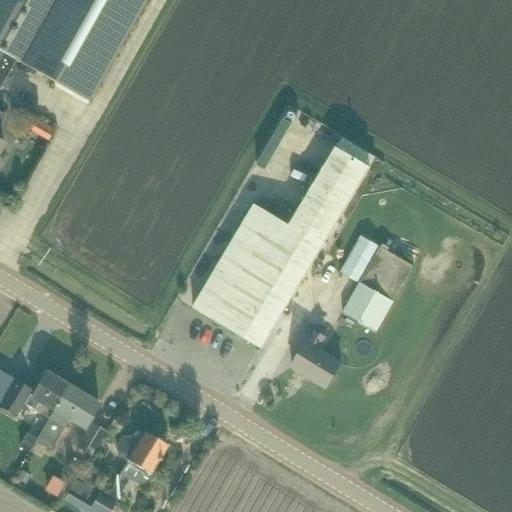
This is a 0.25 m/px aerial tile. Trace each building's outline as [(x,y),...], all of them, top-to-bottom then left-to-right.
[(147,0),(0,0),(0,148),(4,142),(0,140),(0,125),(5,117),(0,114),(0,90),(17,61),(90,102),(147,0)] [(31,132),(48,142),(55,130),(38,120),(31,132)] [(263,351),(375,161),(377,158),(343,136),(290,224),(255,203),(192,309),(244,339),(263,351)] [(418,235),(405,256),(417,263),(424,252),(430,242),(418,235)] [(363,236),(341,273),(360,284),(343,314),(378,333),(416,266),(387,250),(363,236)] [(344,363),(322,349),(321,348),(328,337),(316,331),(310,342),(308,341),(293,367),(328,387),(344,363)] [(50,420),(69,387),(47,373),(33,391),(15,380),(0,406),(0,408),(17,418),(25,404),(49,419),(50,420)] [(68,421),(84,431),(99,405),(69,387),(50,420),(49,419),(37,439),(35,442),(51,451),(68,421)] [(107,433),(92,423),(77,448),(92,457),(107,433)] [(150,475),(168,446),(145,431),(139,443),(131,438),(123,439),(117,449),(120,456),(128,461),(108,494),(101,490),(99,494),(74,479),(66,494),(90,508),(88,511),(110,511),(128,482),(130,483),(132,481),(140,485),(146,484),(150,475)] [(35,442),(37,439),(27,433),(19,447),(28,453),(35,442)] [(24,484),(29,476),(22,472),(17,480),(24,484)]
